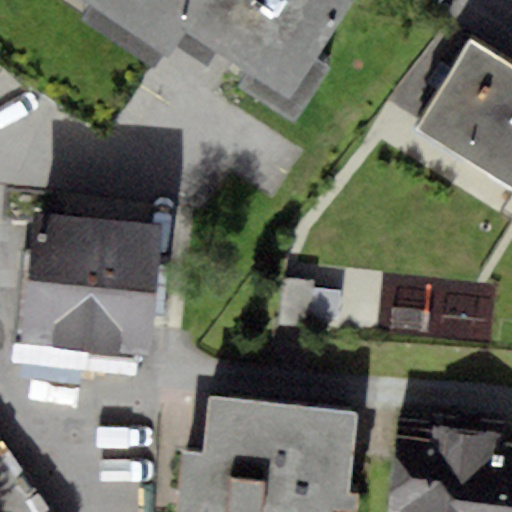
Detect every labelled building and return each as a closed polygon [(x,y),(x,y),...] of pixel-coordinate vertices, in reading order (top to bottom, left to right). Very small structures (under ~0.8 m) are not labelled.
[(81,0),(91,6),(82,19),(155,68),(164,55),(168,58),(187,30),(249,71),(239,86),(293,122),(330,68),(313,57),(351,0),(81,0)] [(395,106),(422,123),(464,55),(436,38),(395,106)] [(505,187),(511,174),(511,68),(471,43),(464,55),(422,123),(416,133),(505,187)] [(162,225),(30,214),(20,345),(151,356),(162,225)] [(354,416),(210,397),(202,456),(179,454),(174,511),(356,511),(360,498),(347,497),(354,416)] [(511,511),(511,444),(497,443),(498,432),(430,423),(428,434),(397,430),(385,511),(511,511)] [(49,511),(0,438),(0,511),(49,511)]
